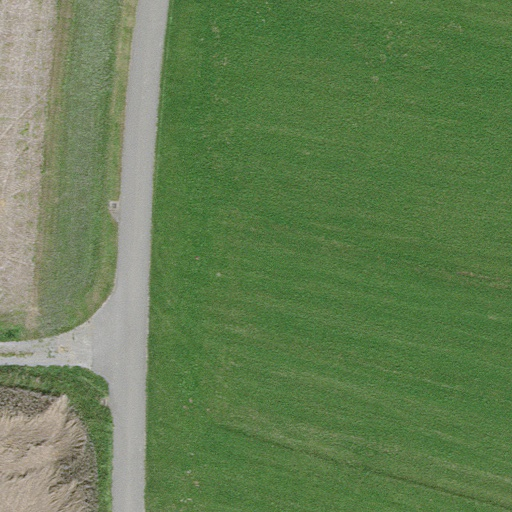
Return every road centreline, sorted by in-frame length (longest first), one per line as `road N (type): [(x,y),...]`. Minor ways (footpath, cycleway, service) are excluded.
road 1 (track): [(128,511),(127,346),(160,0)]
road 2 (track): [(0,352),(127,346)]
